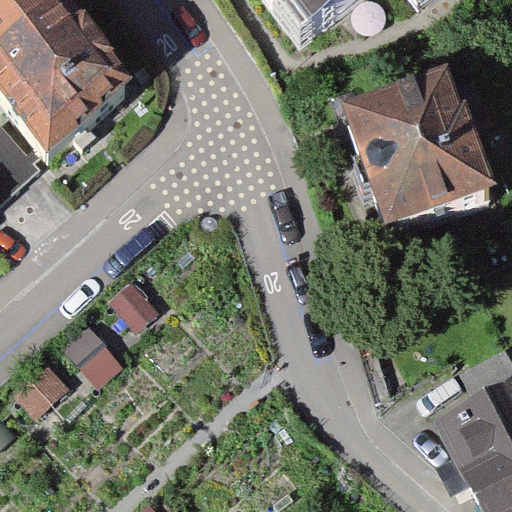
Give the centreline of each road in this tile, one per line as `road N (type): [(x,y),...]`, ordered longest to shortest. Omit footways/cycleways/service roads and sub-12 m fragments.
road 1 (residential): [(424,511),(315,412),(255,228),(222,166)]
road 2 (residential): [(0,342),(155,199),(222,166)]
road 3 (residential): [(222,166),(216,115),(138,0)]
